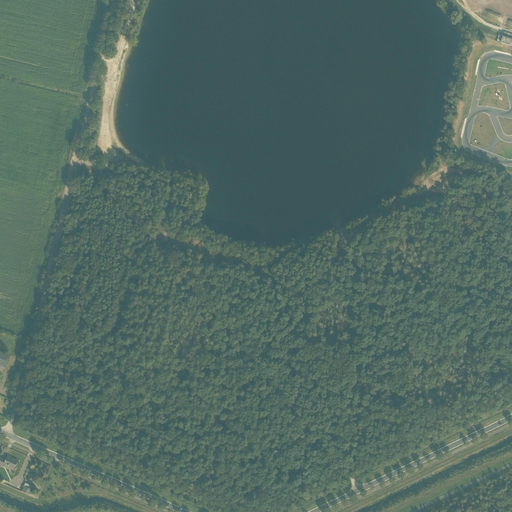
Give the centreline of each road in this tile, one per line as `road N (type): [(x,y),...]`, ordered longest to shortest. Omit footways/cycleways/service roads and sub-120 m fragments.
road 1 (track): [(116,0),(10,444)]
road 2 (tertiary): [(313,511),(511,416)]
road 3 (tertiary): [(0,432),(183,511)]
road 4 (track): [(511,431),(345,511)]
road 5 (unknown): [(116,157),(104,131),(128,0)]
road 6 (track): [(152,511),(108,493),(41,500),(0,485)]
